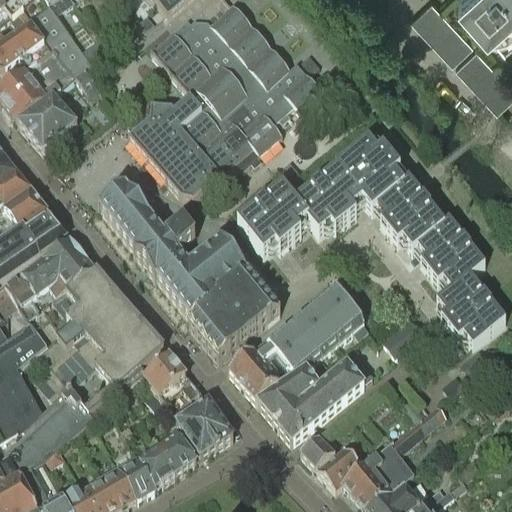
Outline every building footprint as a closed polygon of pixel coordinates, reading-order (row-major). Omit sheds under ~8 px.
[(41,3),(38,0),(0,0),(0,8),(4,15),(11,24),(40,3),(41,3)] [(38,0),(41,3),(40,3),(48,16),(49,15),(55,24),(56,23),(73,11),(65,0),(38,0)] [(146,0),(168,26),(198,0),(146,0)] [(511,43),(511,17),(507,12),(511,7),(511,0),(461,0),(487,29),(505,51),(511,43)] [(439,12),(431,3),(411,23),(419,31),(439,12)] [(419,31),(427,40),(447,21),(439,12),(419,31)] [(150,128),(129,146),(180,206),(193,210),(235,173),(241,180),(251,172),(254,176),(261,170),(258,166),(282,144),(273,133),(279,128),(282,132),(290,125),(287,121),(293,116),(303,126),(326,107),(296,73),(289,79),(232,14),(210,33),(207,30),(193,29),(190,32),(187,28),(150,61),(189,105),(173,119),(171,116),(150,115),(150,128)] [(0,46),(0,89),(48,53),(52,59),(70,87),(73,85),(75,87),(85,80),(93,75),(82,60),(56,23),(55,24),(49,15),(48,16),(0,46)] [(0,32),(11,24),(4,15),(0,18),(0,32)] [(135,28),(140,38),(154,31),(150,21),(135,28)] [(456,30),(447,21),(427,40),(436,49),(456,30)] [(436,49),(444,58),(464,39),(456,30),(436,49)] [(112,60),(122,53),(109,36),(100,43),(112,60)] [(444,58),(452,67),(472,48),(464,39),(444,58)] [(101,47),(82,60),(93,75),(112,62),(105,52),(101,47)] [(484,60),(476,51),(455,71),(463,79),(484,60)] [(48,53),(0,89),(0,99),(30,76),(52,59),(48,53)] [(30,76),(0,99),(0,111),(16,131),(53,105),(61,99),(75,87),(73,85),(70,87),(52,59),(30,76)] [(463,79),(472,88),(492,69),(484,60),(463,79)] [(311,84),(322,75),(310,61),(299,70),(311,84)] [(480,97),(500,78),(492,69),(472,88),(480,97)] [(508,86),(500,78),(480,97),(488,106),(508,86)] [(102,102),(85,80),(75,87),(92,110),(102,102)] [(488,106),(496,114),(511,101),(511,100),(511,90),(511,89),(508,86),(488,106)] [(77,133),(53,105),(16,131),(43,161),(77,133)] [(368,150),(337,174),(338,174),(359,201),(364,208),(362,209),(372,221),(377,217),(376,215),(403,193),(400,190),(368,150)] [(2,162),(0,163),(0,192),(16,181),(2,162)] [(310,197),(294,210),(308,229),(307,230),(318,245),(319,244),(331,235),(335,240),(336,239),(332,234),(339,228),(343,234),(355,224),(356,223),(352,218),(362,209),(364,208),(359,201),(338,174),(337,174),(335,176),(336,177),(320,190),(319,189),(318,190),(310,197)] [(0,223),(4,221),(3,220),(31,200),(16,181),(0,192),(0,223)] [(403,193),(376,215),(377,217),(386,227),(380,232),(397,253),(402,249),(410,259),(443,233),(430,216),(431,216),(423,206),(422,207),(418,201),(408,189),(403,193)] [(161,295),(189,272),(179,260),(196,246),(183,231),(166,245),(126,195),(98,217),(161,295)] [(255,218),(237,232),(263,265),(264,265),(275,255),(279,260),(279,261),(301,243),(297,238),(307,230),(308,229),(294,210),(282,196),(264,210),(256,216),(254,217),(255,218)] [(0,254),(1,256),(21,242),(48,222),(31,200),(3,220),(4,221),(0,223),(0,254)] [(0,288),(0,289),(39,263),(66,245),(49,223),(48,222),(21,242),(1,256),(0,254),(0,288)] [(443,233),(410,259),(412,261),(417,256),(425,267),(420,271),(437,293),(443,288),(451,298),(469,284),(470,285),(485,274),(470,256),(471,255),(463,246),(449,229),(448,228),(443,233)] [(69,248),(22,281),(37,305),(49,297),(48,296),(85,268),(69,248)] [(161,295),(191,331),(189,333),(219,371),(280,321),(219,248),(189,272),(161,295)] [(93,278),(85,268),(48,296),(49,297),(55,307),(93,278)] [(47,353),(29,368),(42,383),(35,390),(52,408),(66,397),(68,399),(69,399),(84,387),(96,377),(112,394),(85,415),(91,421),(117,400),(164,358),(162,355),(95,278),(94,277),(93,278),(55,307),(52,309),(65,326),(72,335),(47,353)] [(37,305),(22,281),(3,294),(5,296),(18,317),(18,318),(19,318),(26,329),(38,320),(31,309),(35,307),(37,305)] [(441,306),(436,310),(446,322),(441,326),(458,348),(463,344),(472,355),(473,356),(485,346),(486,344),(505,329),(491,311),(484,302),(484,301),(483,302),(470,285),(469,284),(451,298),(441,306)] [(18,317),(5,296),(0,298),(0,316),(6,325),(18,317)] [(334,296),(267,351),(294,384),(303,377),(305,379),(321,366),(364,332),(334,296)] [(409,327),(381,349),(394,365),(422,344),(409,327)] [(0,352),(0,393),(17,378),(29,368),(47,353),(31,331),(7,348),(0,352)] [(294,384),(267,350),(253,361),(228,380),(258,414),(294,384)] [(478,361),(460,375),(469,386),(487,372),(478,361)] [(169,363),(143,386),(160,405),(186,383),(169,363)] [(294,384),(258,414),(291,454),(292,455),(365,394),(364,393),(364,392),(372,386),(357,367),(348,374),(347,373),(334,383),(333,381),(321,366),(305,379),(303,377),(294,384)] [(0,445),(23,431),(40,418),(17,378),(0,393),(0,445)] [(0,482),(36,463),(52,453),(70,440),(87,427),(90,425),(89,423),(91,421),(85,415),(83,417),(69,399),(68,399),(66,397),(52,408),(55,411),(42,422),(40,418),(23,431),(0,445),(0,482)] [(191,421),(215,458),(233,447),(208,411),(191,421)] [(175,432),(173,433),(176,436),(177,435),(200,468),(215,458),(191,421),(191,422),(184,413),(174,421),(180,429),(175,432)] [(374,466),(343,493),(358,511),(374,511),(396,492),(398,493),(413,482),(399,464),(446,425),(436,413),(373,466),(374,466)] [(87,427),(70,440),(74,446),(93,428),(90,425),(87,427)] [(70,440),(52,453),(57,460),(59,459),(74,446),(70,440)] [(374,466),(373,466),(367,460),(357,470),(344,456),(335,463),(331,459),(337,453),(327,441),(320,447),(319,447),(299,463),(316,480),(315,480),(335,500),(343,493),(374,466)] [(159,455),(178,483),(197,470),(177,443),(159,455)] [(52,453),(36,463),(46,479),(47,478),(64,468),(59,459),(57,460),(52,453)] [(178,483),(159,455),(139,468),(156,497),(178,483)] [(46,479),(36,463),(0,482),(0,511),(66,511),(63,507),(47,478),(46,479)] [(156,497),(139,468),(138,469),(135,466),(118,476),(138,509),(155,500),(154,498),(156,497)] [(460,486),(477,473),(473,468),(456,481),(460,486)] [(480,478),(477,473),(460,486),(463,490),(480,478)] [(132,511),(138,509),(118,476),(99,486),(114,511),(132,511)] [(414,483),(413,482),(398,493),(396,492),(374,511),(428,511),(442,501),(439,496),(420,511),(403,491),(414,483)] [(114,511),(99,486),(80,497),(89,511),(114,511)] [(463,490),(450,500),(454,505),(467,495),(463,491),(463,490)] [(89,511),(80,497),(63,507),(66,511),(89,511)] [(448,500),(444,503),(442,501),(428,511),(444,511),(452,505),(448,500)]
